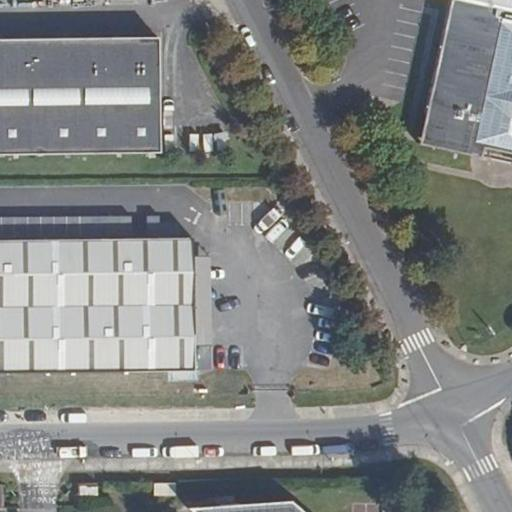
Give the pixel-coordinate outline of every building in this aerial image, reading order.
[(511,0),(454,0),(423,142),(511,162),(511,0)] [(160,36),(0,37),(0,149),(159,148),(160,36)] [(190,239),(0,241),(0,368),(191,366),(190,239)] [(100,483),(84,483),(84,504),(101,504),(100,483)] [(303,511),(291,501),(189,508),(193,511),(303,511)]
